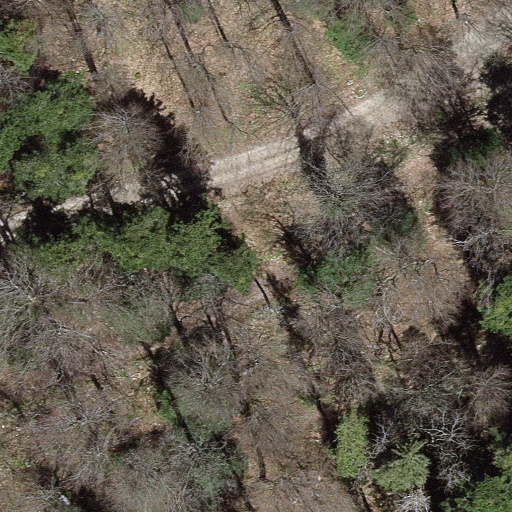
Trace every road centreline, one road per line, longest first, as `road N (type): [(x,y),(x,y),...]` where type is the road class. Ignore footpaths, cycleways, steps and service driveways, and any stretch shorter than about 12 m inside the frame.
road 1 (track): [(511,92),(299,274),(0,398)]
road 2 (track): [(0,235),(243,169),(511,60)]
